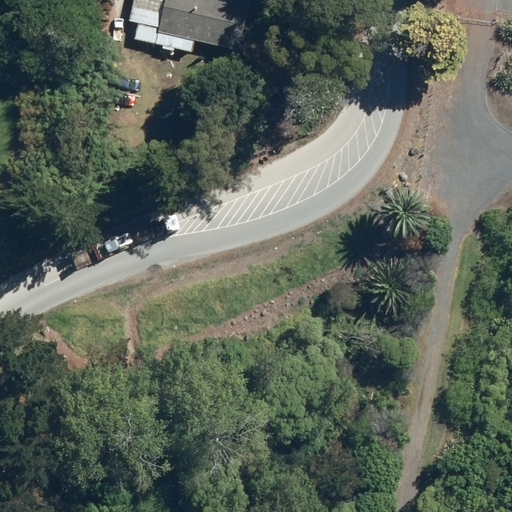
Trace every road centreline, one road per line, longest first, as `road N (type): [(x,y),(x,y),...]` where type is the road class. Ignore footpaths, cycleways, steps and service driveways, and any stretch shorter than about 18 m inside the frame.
road 1 (unclassified): [(390,0),(389,77),(384,101),(368,115),(0,282)]
road 2 (track): [(485,0),(450,136),(399,511)]
